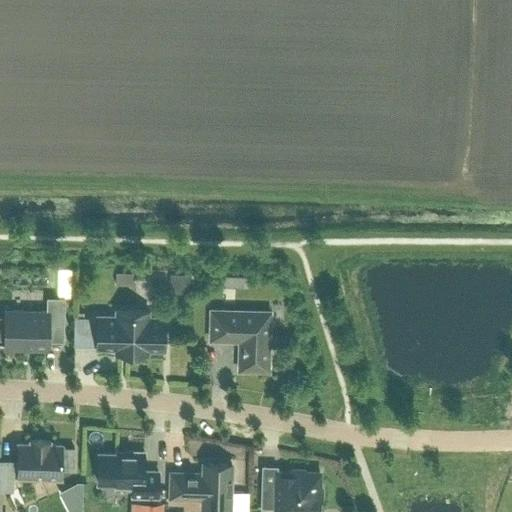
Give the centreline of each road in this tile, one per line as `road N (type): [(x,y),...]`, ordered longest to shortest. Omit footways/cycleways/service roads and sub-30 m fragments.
road 1 (residential): [(0,389),(159,401),(342,433)]
road 2 (residential): [(511,442),(342,433)]
